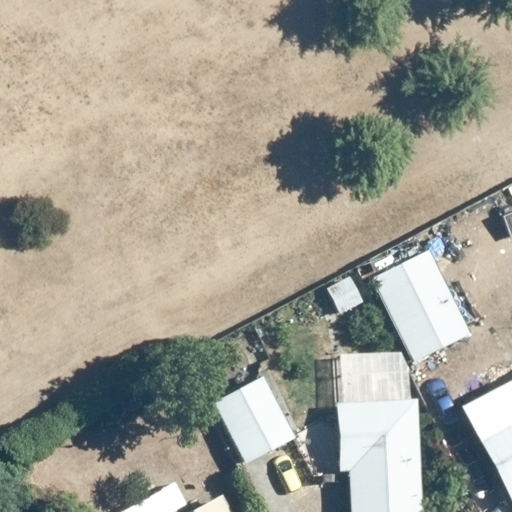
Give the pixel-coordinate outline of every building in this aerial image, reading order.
[(465,335),(423,250),(366,278),(408,363),(465,335)] [(288,441),(259,378),(208,401),(238,465),(288,441)] [(511,504),(511,380),(457,410),(509,506),(511,504)] [(415,511),(410,399),(331,402),(334,472),(343,472),(344,511),(415,511)] [(230,511),(207,466),(114,511),(230,511)]
